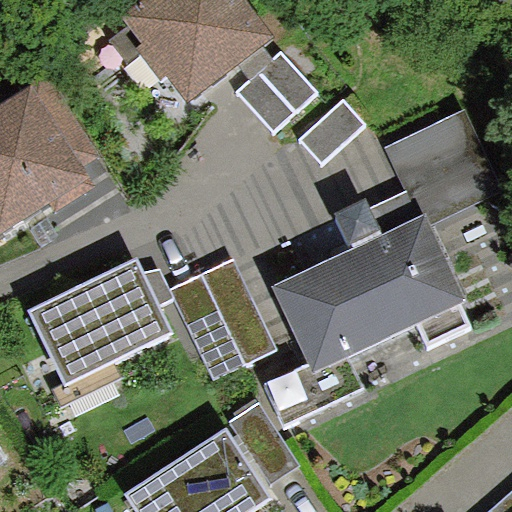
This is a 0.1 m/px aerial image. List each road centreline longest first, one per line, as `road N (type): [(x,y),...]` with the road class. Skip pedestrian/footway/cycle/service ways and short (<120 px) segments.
road 1 (residential): [(0,280),(67,260),(242,127)]
road 2 (residential): [(511,413),(400,511)]
